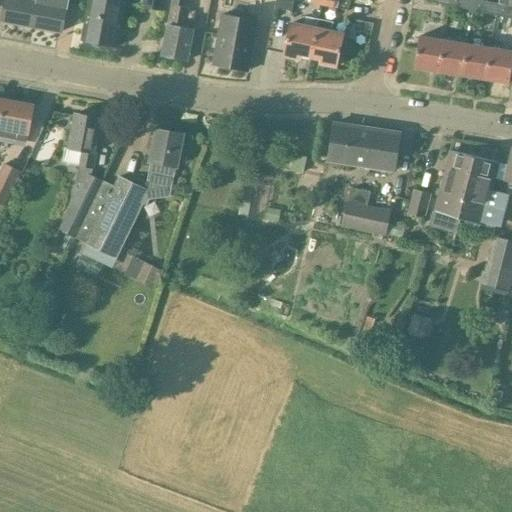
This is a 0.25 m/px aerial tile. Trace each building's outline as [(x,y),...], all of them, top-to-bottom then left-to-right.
[(36,0),(5,0),(1,21),(32,26),(36,1),(36,0)] [(68,0),(36,0),(36,1),(32,26),(62,32),(67,7),(68,0)] [(117,47),(122,17),(125,0),(88,0),(81,40),(117,47)] [(142,0),(141,7),(163,11),(165,0),(142,0)] [(172,0),(162,56),(188,61),(194,30),(188,29),(189,24),(187,23),(190,8),(185,7),(185,0),(172,0)] [(294,0),(277,0),(276,8),(293,11),(294,0)] [(322,0),(322,6),(333,8),(334,0),(322,0)] [(473,11),(475,0),(451,0),(450,6),(473,11)] [(499,4),(498,3),(481,0),(475,0),(473,11),(497,16),(499,4)] [(511,6),(499,4),(497,16),(511,19),(509,27),(511,27),(511,6)] [(248,71),(257,21),(222,14),(213,64),(248,71)] [(311,56),(319,19),(305,16),(303,27),(290,24),(283,54),(298,58),(299,53),(311,56)] [(319,19),(311,56),(323,58),(322,63),(336,66),(343,35),(331,32),(333,22),(319,19)] [(438,72),(443,40),(441,40),(443,32),(434,31),(433,38),(419,36),(414,68),(438,72)] [(462,75),(467,44),(466,44),(467,37),(457,35),(456,42),(443,40),(438,72),(462,75)] [(485,79),(490,48),(467,44),(462,75),(485,79)] [(511,51),(490,48),(485,79),(509,83),(511,65),(511,51)] [(5,100),(0,126),(0,128),(17,132),(15,138),(27,140),(28,134),(33,105),(5,100)] [(76,181),(85,183),(62,230),(77,237),(104,181),(91,175),(93,169),(95,169),(98,153),(93,153),(100,118),(76,113),(69,148),(81,150),(78,166),(79,166),(76,181)] [(394,171),(400,133),(334,123),(328,161),(359,166),(358,169),(366,170),(366,167),(394,171)] [(177,167),(183,134),(156,129),(150,162),(147,180),(148,180),(143,188),(118,176),(86,244),(117,259),(143,204),(147,206),(150,199),(170,197),(176,167),(177,167)] [(472,174),(494,180),(499,163),(450,150),(446,167),(461,171),(459,179),(470,182),(472,174)] [(304,174),(308,157),(293,154),(289,170),(304,174)] [(0,204),(5,206),(22,171),(4,163),(0,171),(0,204)] [(465,198),(470,182),(459,179),(461,171),(446,167),(434,211),(461,218),(463,219),(466,209),(472,211),(474,201),(465,198)] [(483,224),(494,180),(472,174),(470,182),(465,198),(474,201),(472,211),(466,209),(463,219),(483,224)] [(425,219),(432,194),(413,189),(407,214),(425,219)] [(386,236),(391,210),(346,201),(341,226),(386,236)] [(273,221),(275,213),(265,211),(263,219),(273,221)] [(510,291),(511,282),(511,239),(494,235),(482,285),(510,291)] [(156,289),(157,286),(164,272),(145,263),(138,277),(137,280),(156,289)] [(238,288),(242,273),(225,267),(220,282),(238,288)] [(503,392),(495,390),(493,400),(500,402),(503,392)]
